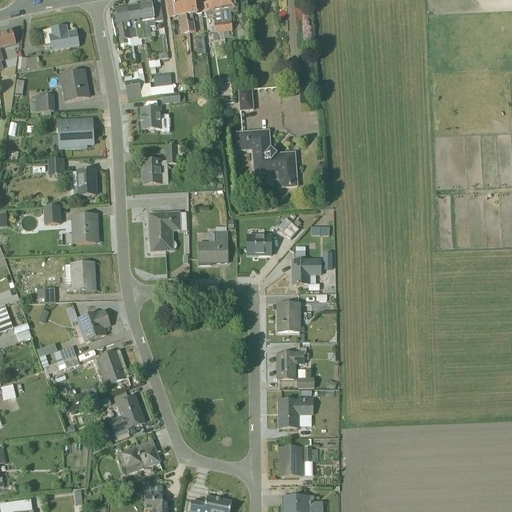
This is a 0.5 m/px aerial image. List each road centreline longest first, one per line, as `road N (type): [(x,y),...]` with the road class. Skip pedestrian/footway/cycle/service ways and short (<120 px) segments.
road 1 (residential): [(253,471),(250,290),(127,295)]
road 2 (residential): [(127,295),(113,97),(93,0)]
road 3 (residential): [(253,471),(183,456),(127,295)]
